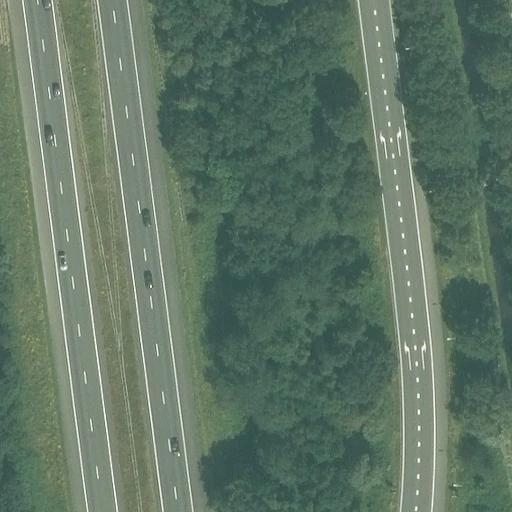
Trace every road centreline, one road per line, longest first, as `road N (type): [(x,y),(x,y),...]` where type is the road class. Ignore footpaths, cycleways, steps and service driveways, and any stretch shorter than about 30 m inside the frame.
road 1 (motorway): [(177,511),(111,0)]
road 2 (motorway): [(36,0),(102,511)]
road 3 (motorway): [(407,511),(404,317),(364,0)]
